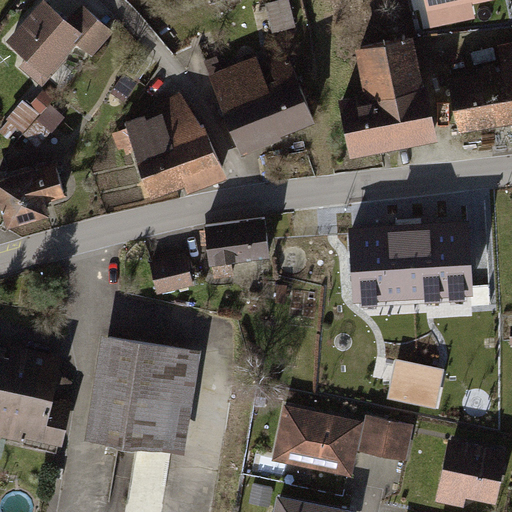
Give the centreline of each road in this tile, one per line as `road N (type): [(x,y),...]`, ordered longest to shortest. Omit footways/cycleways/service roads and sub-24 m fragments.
road 1 (residential): [(511,171),(249,198)]
road 2 (residential): [(249,198),(0,263)]
road 3 (residential): [(249,198),(215,129),(165,57),(110,0)]
